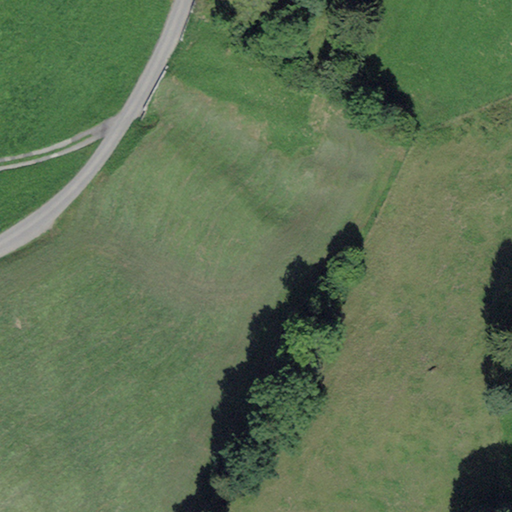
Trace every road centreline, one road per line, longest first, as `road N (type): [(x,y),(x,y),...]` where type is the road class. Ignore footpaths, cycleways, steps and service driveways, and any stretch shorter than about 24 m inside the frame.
road 1 (unclassified): [(0,243),(63,198),(110,143),(182,0)]
road 2 (track): [(0,163),(122,124)]
